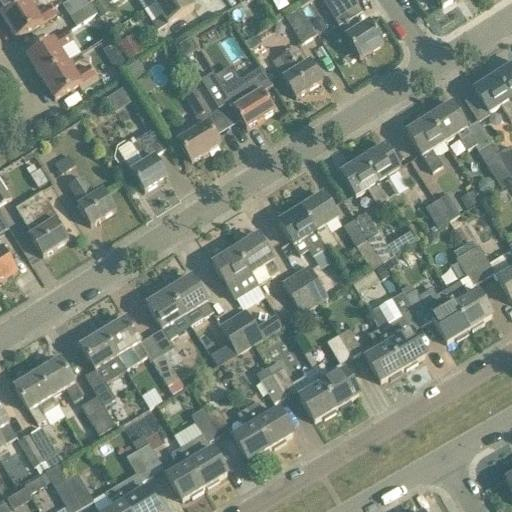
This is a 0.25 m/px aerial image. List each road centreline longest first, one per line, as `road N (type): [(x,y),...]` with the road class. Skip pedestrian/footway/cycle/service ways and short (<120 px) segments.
road 1 (unclassified): [(0,339),(437,67)]
road 2 (residential): [(239,511),(511,351)]
